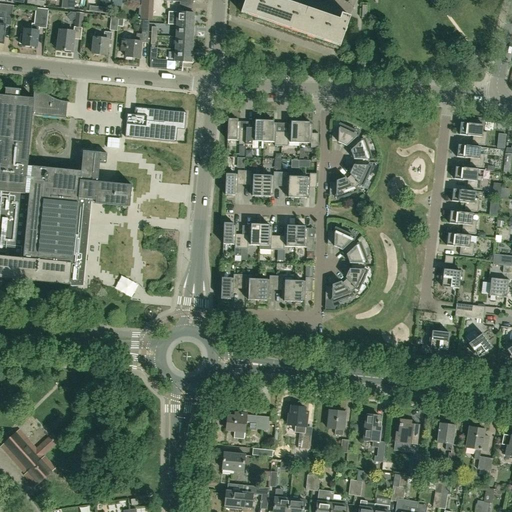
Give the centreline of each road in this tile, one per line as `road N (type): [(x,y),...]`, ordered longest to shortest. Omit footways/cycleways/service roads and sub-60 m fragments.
road 1 (secondary): [(511,396),(211,360)]
road 2 (residential): [(189,332),(213,86)]
road 3 (residential): [(0,62),(213,86)]
road 4 (residential): [(448,93),(431,306)]
road 5 (residential): [(225,313),(317,317),(320,215)]
road 6 (secondary): [(160,355),(0,342)]
road 7 (residential): [(171,511),(183,382)]
road 8 (residential): [(320,215),(325,89)]
road 9 (residential): [(325,89),(448,93)]
